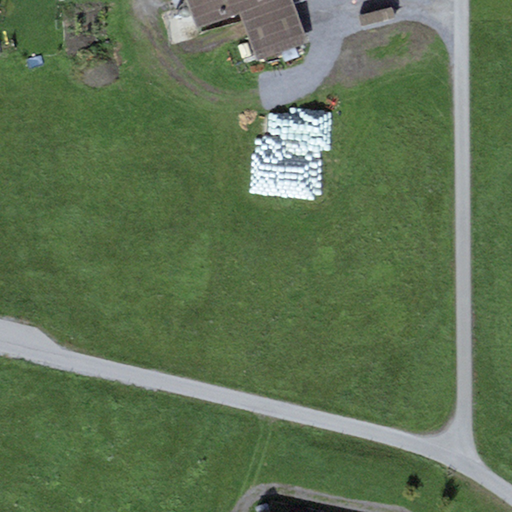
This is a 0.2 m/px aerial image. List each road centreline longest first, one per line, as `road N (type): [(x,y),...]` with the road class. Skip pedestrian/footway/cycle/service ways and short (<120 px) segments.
road 1 (residential): [(0,342),(428,446),(511,496)]
road 2 (track): [(461,0),(458,458)]
